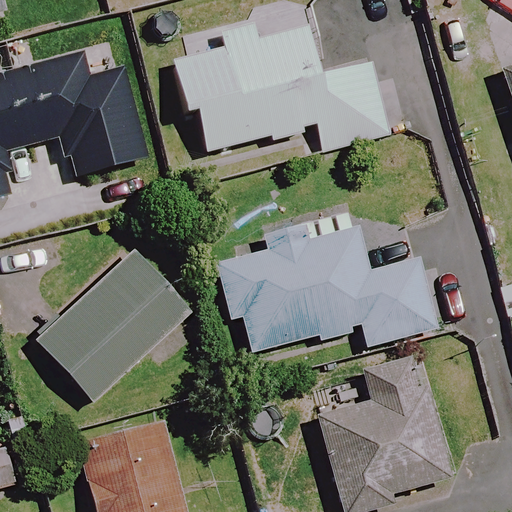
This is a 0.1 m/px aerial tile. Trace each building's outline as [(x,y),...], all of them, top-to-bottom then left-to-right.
[(473,24),(467,0),(450,0),(418,7),(424,35),(473,24)] [(251,47),(247,30),(212,39),(216,54),(164,67),(177,117),(187,115),(199,160),(308,132),(315,159),(380,142),(362,70),(313,83),(300,35),(251,47)] [(511,71),(496,76),(511,133),(511,71)] [(209,270),(224,327),(232,325),(241,361),(310,343),(312,349),(354,338),(358,355),(429,335),(410,265),(361,278),(345,219),(255,243),(258,256),(209,270)] [(125,258),(28,346),(86,409),(182,321),(125,258)] [(441,486),(406,363),(297,394),(330,511),(384,511),(386,511),(384,503),(441,486)] [(71,450),(85,511),(175,511),(157,430),(71,450)] [(0,454),(0,492),(11,490),(1,454),(0,454)]
